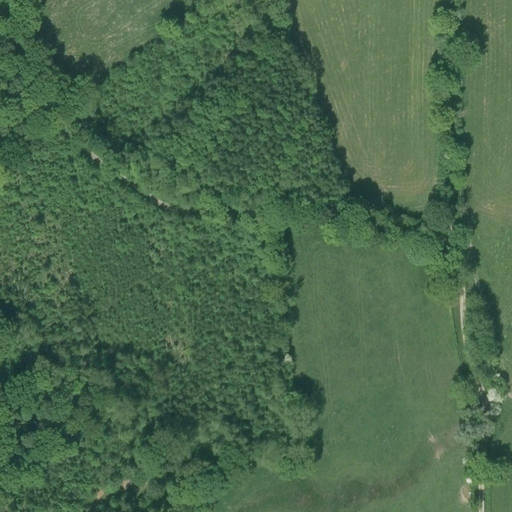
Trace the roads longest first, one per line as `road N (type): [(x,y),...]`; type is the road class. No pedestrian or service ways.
road 1 (track): [(0,17),(80,148),(160,204),(200,212),(316,210),(447,245)]
road 2 (track): [(447,245),(458,258),(466,348),(485,411),(481,511)]
